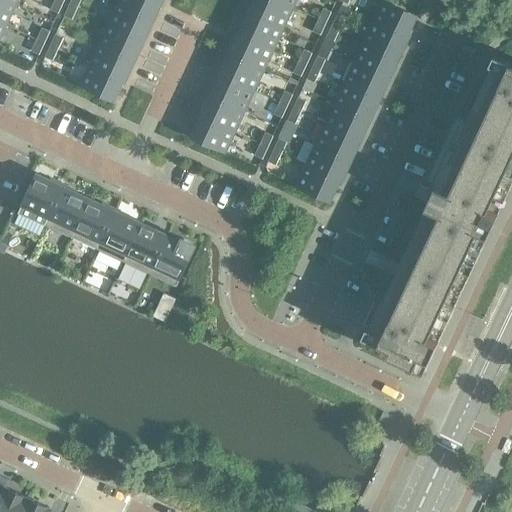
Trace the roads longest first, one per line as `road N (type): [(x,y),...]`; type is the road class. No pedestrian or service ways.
road 1 (residential): [(305,348),(452,50)]
road 2 (residential): [(305,348),(243,311),(232,231),(135,181)]
road 3 (residential): [(461,419),(305,348)]
road 4 (residential): [(135,181),(197,26)]
road 5 (residential): [(135,181),(0,118)]
